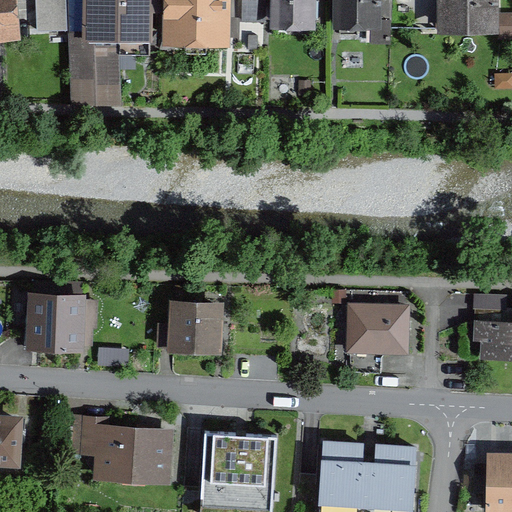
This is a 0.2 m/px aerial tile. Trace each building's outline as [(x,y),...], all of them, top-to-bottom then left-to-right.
[(14,0),(0,0),(0,42),(17,41),(14,0)] [(66,11),(65,0),(40,0),(41,13),(66,11)] [(65,0),(66,11),(73,102),(119,102),(118,57),(150,56),(150,0),(65,0)] [(227,0),(166,0),(166,46),(227,47),(227,0)] [(268,0),(242,0),(243,28),(268,28),(268,0)] [(314,0),(273,0),(275,31),(315,30),(314,0)] [(376,0),(335,0),(336,30),(377,29),(376,0)] [(500,0),(439,0),(441,39),(502,37),(500,0)] [(94,301),(33,300),(33,348),(88,348),(88,328),(94,328),(94,301)] [(221,307),(173,305),(172,327),(159,326),(158,352),(220,354),(221,307)] [(408,310),(350,308),(349,355),(407,356),(408,310)] [(511,328),(474,327),(474,342),(485,342),(485,360),(511,361),(511,328)] [(0,416),(0,467),(20,469),(23,418),(0,416)] [(111,421),(76,419),(74,452),(97,454),(96,479),(169,483),(172,433),(110,430),(111,421)] [(277,435),(219,432),(215,495),(273,498),(277,435)] [(362,448),(327,447),(323,511),(413,511),(416,452),(378,450),(378,467),(361,467),(362,448)] [(490,511),(511,511),(511,460),(492,460),(490,511)]
